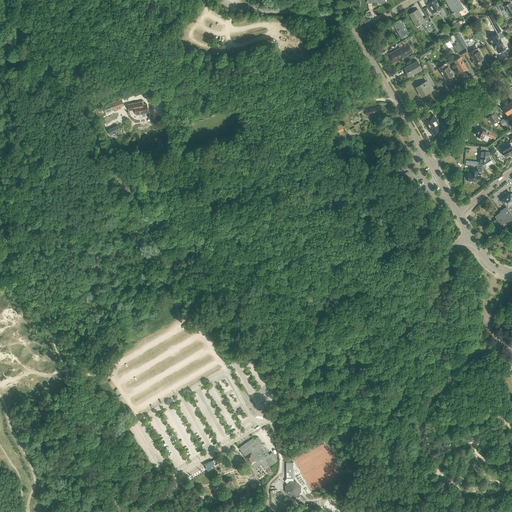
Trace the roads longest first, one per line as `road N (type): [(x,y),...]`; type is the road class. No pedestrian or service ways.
road 1 (unclassified): [(272,417),(391,343),(429,303),(454,246),(469,238)]
road 2 (track): [(158,108),(246,79),(328,82),(395,100)]
road 3 (unclassified): [(356,32),(431,164)]
road 4 (unclassified): [(219,0),(311,12),(356,32)]
road 5 (unclassified): [(431,164),(447,155),(480,92),(511,66)]
road 6 (unknown): [(0,395),(35,479),(27,509)]
